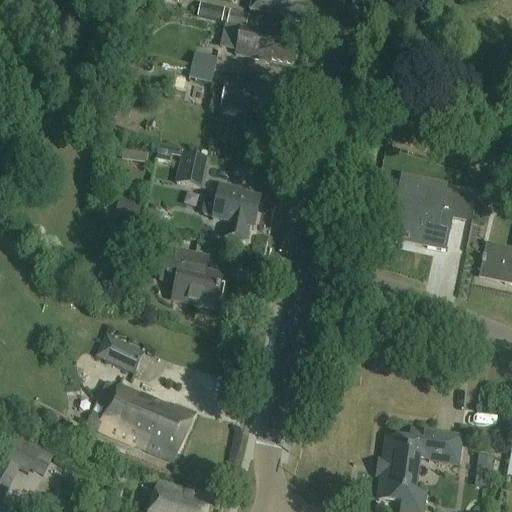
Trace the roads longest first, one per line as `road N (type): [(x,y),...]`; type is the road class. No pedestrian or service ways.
road 1 (secondary): [(299,266),(354,0)]
road 2 (secondary): [(252,493),(299,266)]
road 3 (residential): [(299,266),(430,303),(511,338)]
